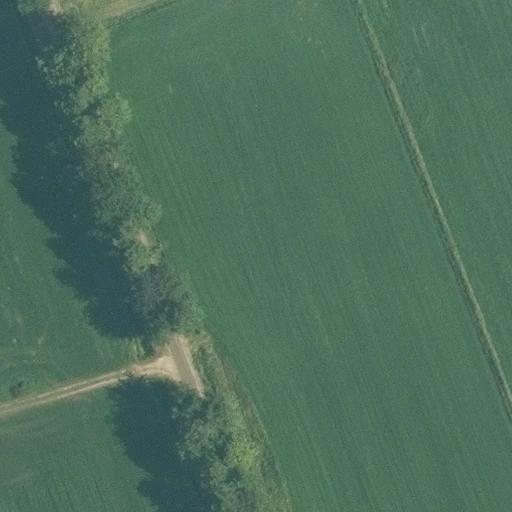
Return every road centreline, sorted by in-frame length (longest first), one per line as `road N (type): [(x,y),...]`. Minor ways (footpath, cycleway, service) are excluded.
road 1 (unclassified): [(236,511),(42,0)]
road 2 (track): [(0,411),(178,361)]
